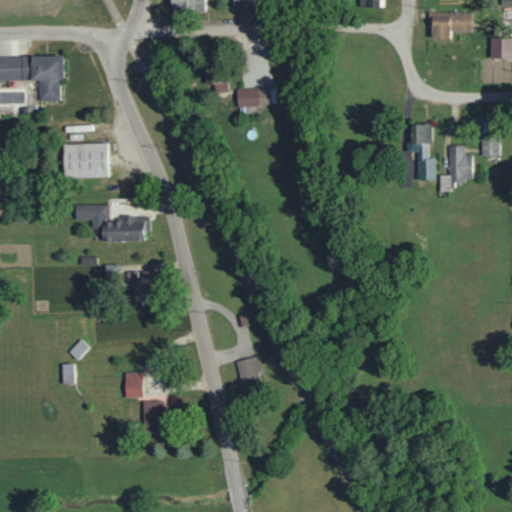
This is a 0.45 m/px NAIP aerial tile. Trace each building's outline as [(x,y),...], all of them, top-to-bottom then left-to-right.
[(172,0),(172,12),(205,12),(205,0),(172,0)] [(359,0),(360,8),(384,7),(383,0),(359,0)] [(472,12),(428,12),(428,27),(432,27),(432,39),(450,40),(451,31),(471,31),(472,12)] [(491,60),(511,58),(511,46),(491,47),(491,60)] [(59,100),(59,81),(64,81),(64,56),(0,56),(0,80),(39,80),(39,100),(59,100)] [(214,85),(214,91),(227,92),(228,70),(205,69),(205,84),(214,85)] [(270,105),(269,88),(236,89),(237,106),(270,105)] [(411,125),(411,142),(406,143),(407,152),(417,152),(417,181),(436,180),(435,158),(430,158),(430,125),(411,125)] [(481,156),(499,156),(498,134),(481,134),(481,156)] [(108,175),(75,176),(64,177),(62,146),(107,144),(107,159),(108,165),(108,175)] [(440,192),(453,191),(453,181),(473,180),(472,154),(464,154),(464,145),(448,146),(448,175),(440,175),(440,192)] [(103,242),(147,241),(147,216),(119,216),(119,222),(109,222),(108,204),(75,205),(75,220),(92,219),(92,230),(103,230),(103,242)] [(133,301),(160,299),(159,277),(138,278),(137,271),(127,271),(127,279),(132,279),(133,301)] [(236,360),(242,387),(263,382),(257,355),(236,360)] [(74,362),(61,363),(62,383),(75,382),(74,362)] [(142,371),(124,372),(125,396),(143,396),(142,371)] [(163,399),(142,399),(144,433),(165,432),(163,399)]
